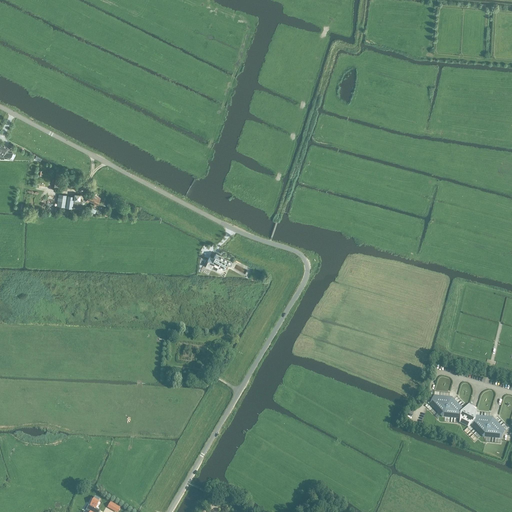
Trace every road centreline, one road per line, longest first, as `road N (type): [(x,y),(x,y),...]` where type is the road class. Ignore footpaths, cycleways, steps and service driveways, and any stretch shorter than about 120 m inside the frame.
road 1 (unclassified): [(168,511),(305,278),(306,262),(0,106)]
road 2 (track): [(209,147),(252,24),(215,13),(209,0)]
road 3 (track): [(140,380),(124,483),(126,498),(152,511)]
